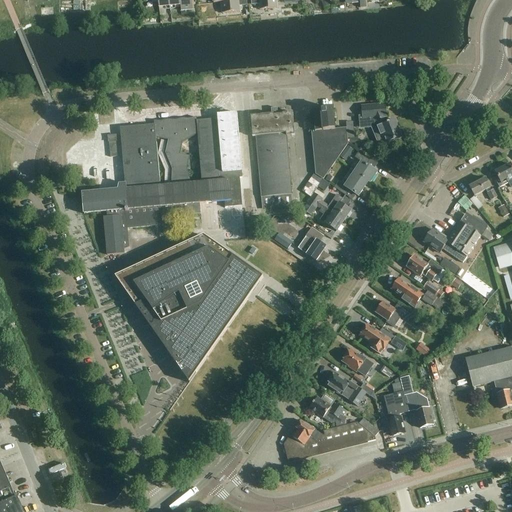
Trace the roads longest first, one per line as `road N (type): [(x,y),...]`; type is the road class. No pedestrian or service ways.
road 1 (residential): [(161,502),(31,188),(33,140),(55,113),(87,100),(399,73)]
road 2 (secondary): [(251,422),(427,170)]
road 3 (tertiary): [(252,504),(299,500),(378,465),(511,432)]
road 4 (unclassified): [(51,511),(0,385)]
